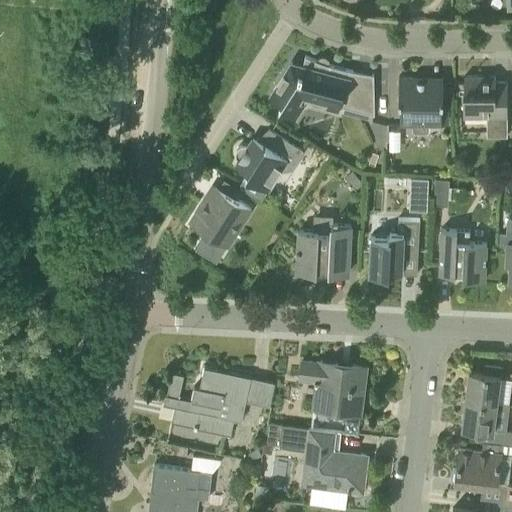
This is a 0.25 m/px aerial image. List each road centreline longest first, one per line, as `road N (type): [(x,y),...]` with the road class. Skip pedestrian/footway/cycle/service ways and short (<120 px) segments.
road 1 (tertiary): [(130,311),(160,0)]
road 2 (residential): [(430,328),(130,311)]
road 3 (residential): [(511,41),(370,40),(288,11)]
road 4 (tertiary): [(87,511),(130,311)]
road 5 (residential): [(188,176),(288,11)]
road 6 (residential): [(408,511),(430,328)]
